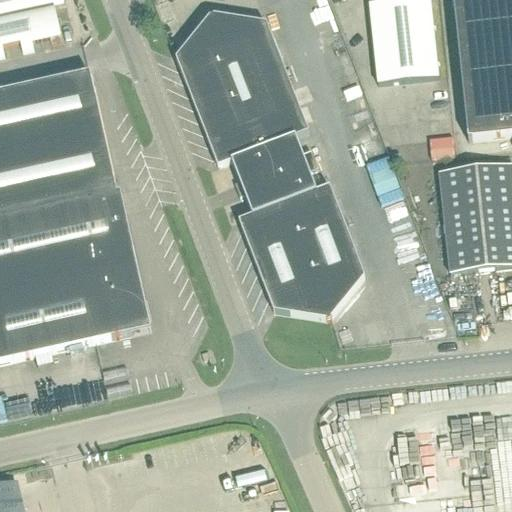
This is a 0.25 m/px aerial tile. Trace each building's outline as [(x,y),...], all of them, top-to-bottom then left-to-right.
[(63,0),(0,0),(0,62),(6,61),(4,50),(22,47),(24,57),(35,55),(33,46),(52,42),(61,40),(55,11),(66,9),(63,0)] [(511,141),(511,0),(452,0),(468,146),(511,141)] [(430,3),(369,9),(378,90),(438,83),(430,3)] [(176,64),(218,173),(231,167),(239,188),(235,189),(240,203),(244,201),(252,221),(239,227),(274,317),(326,325),(331,324),(364,282),(329,192),(316,197),(309,179),(318,176),(311,157),(302,161),(295,143),(308,138),(266,29),(214,21),(210,23),(176,64)] [(0,99),(0,369),(131,340),(146,316),(120,198),(117,199),(90,79),(0,99)] [(449,280),(511,273),(511,170),(438,178),(449,280)] [(346,219),(357,256),(371,252),(359,215),(346,219)] [(210,364),(210,363),(208,356),(201,358),(203,365),(204,366),(210,364)] [(0,511),(15,511),(10,490),(0,492),(0,511)]
